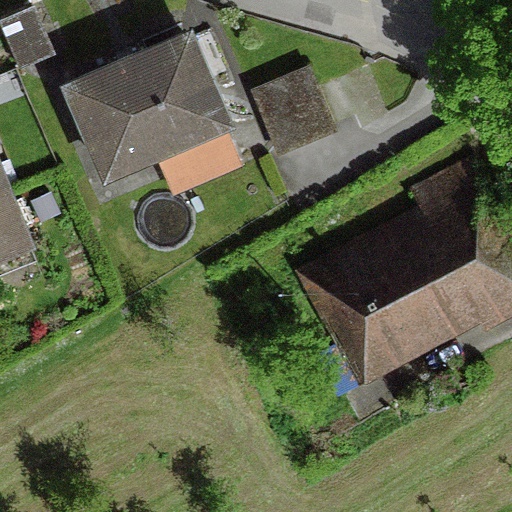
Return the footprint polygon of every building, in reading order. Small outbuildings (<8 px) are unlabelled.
[(49,52),(30,9),(0,21),(0,32),(15,67),(49,52)] [(67,89),(103,174),(220,123),(183,39),(67,89)] [(328,126),(305,70),(249,93),(272,149),(328,126)] [(237,148),(179,173),(189,195),(247,171),(237,148)] [(378,251),(370,236),(304,270),(352,362),(511,277),(511,232),(470,155),(407,190),(428,226),(378,251)] [(0,259),(30,247),(0,173),(0,259)]
